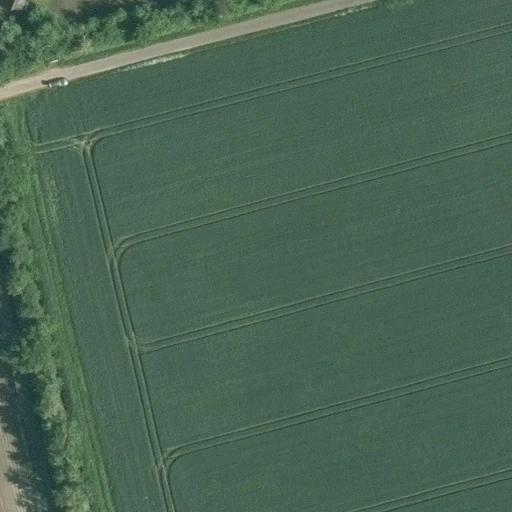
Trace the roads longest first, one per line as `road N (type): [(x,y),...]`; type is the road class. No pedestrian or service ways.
road 1 (unclassified): [(346,0),(0,91)]
road 2 (unclassified): [(0,302),(49,511)]
